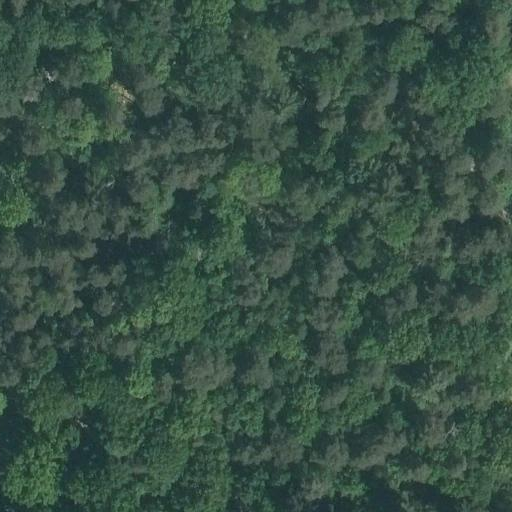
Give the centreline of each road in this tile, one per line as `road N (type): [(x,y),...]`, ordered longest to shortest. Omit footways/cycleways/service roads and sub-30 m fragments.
road 1 (unknown): [(511,33),(453,15),(341,16),(251,43),(150,101),(165,121),(157,173),(136,212),(120,324),(82,413)]
road 2 (secondary): [(212,511),(155,460),(0,370)]
road 3 (unknown): [(150,101),(110,45),(0,43)]
